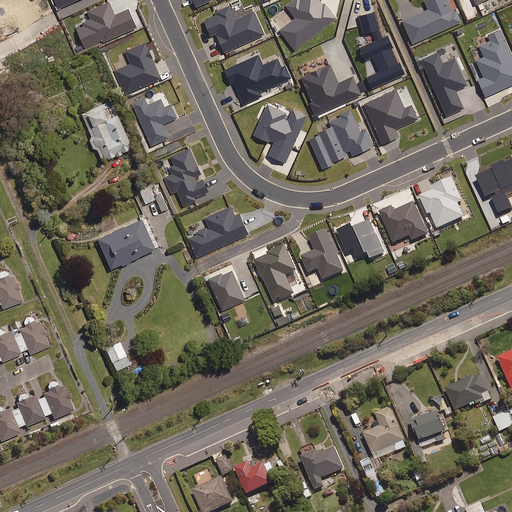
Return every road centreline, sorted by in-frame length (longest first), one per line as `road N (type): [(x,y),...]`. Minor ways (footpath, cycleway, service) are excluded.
road 1 (residential): [(511,118),(339,194),(282,195),(231,159),(159,0)]
road 2 (tertiary): [(138,460),(511,293)]
road 3 (tertiary): [(24,511),(138,460)]
